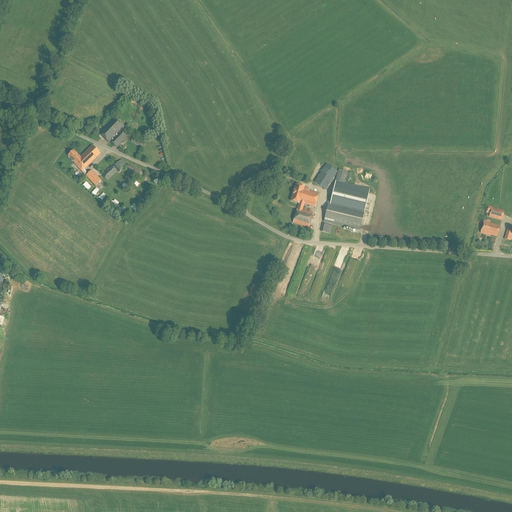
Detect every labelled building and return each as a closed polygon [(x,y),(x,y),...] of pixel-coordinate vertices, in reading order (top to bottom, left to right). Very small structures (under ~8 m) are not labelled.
[(116,148),(127,136),(121,130),(124,127),(114,117),(99,133),(109,143),(110,142),(116,148)] [(142,147),(143,143),(132,138),(131,142),(142,147)] [(84,170),(100,154),(92,146),(80,157),(74,150),(68,156),(78,168),(96,186),(101,181),(91,171),(88,174),(84,170)] [(124,168),(126,166),(121,160),(113,167),(112,166),(102,175),(107,181),(119,170),(120,171),(124,168)] [(139,177),(142,171),(128,164),(125,170),(139,177)] [(325,190),(337,172),(326,164),(314,182),(325,190)] [(329,200),(327,207),(324,222),(360,231),(369,190),(344,184),(348,172),(339,169),(331,195),(332,196),(331,201),(329,200)] [(315,207),(319,194),(304,189),(304,187),(296,184),(291,201),(300,204),(298,210),(297,209),(293,223),(309,228),(313,214),(304,211),(305,207),(304,206),(304,204),(315,207)] [(502,220),(504,211),(488,207),(487,211),(490,212),(489,217),(502,220)] [(487,221),(484,220),(480,233),(488,236),(488,234),(497,237),(500,226),(489,223),(490,222),(489,222),(489,221),(487,221)]
